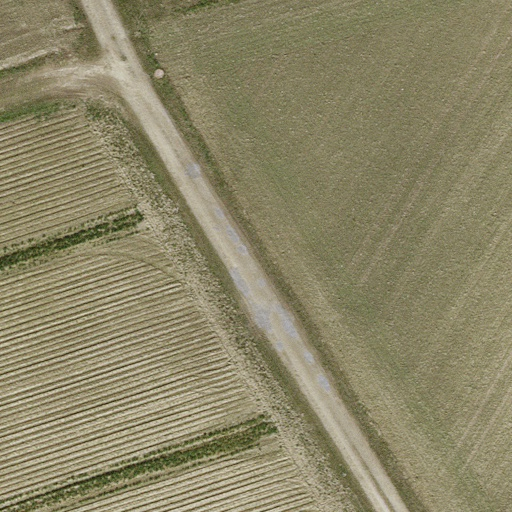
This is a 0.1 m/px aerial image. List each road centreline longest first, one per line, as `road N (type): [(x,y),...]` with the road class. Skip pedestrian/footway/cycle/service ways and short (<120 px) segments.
road 1 (track): [(401,511),(126,61),(98,0)]
road 2 (track): [(126,61),(0,101)]
